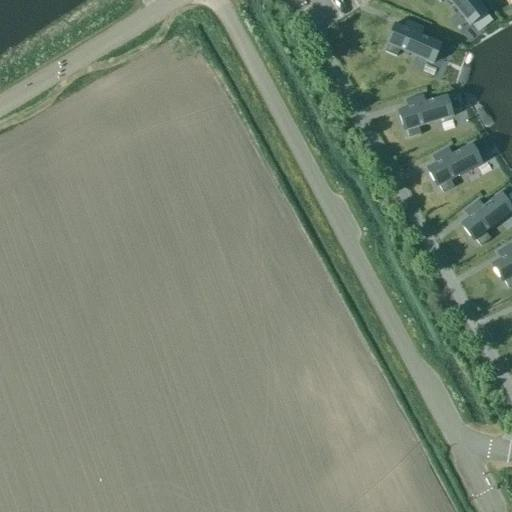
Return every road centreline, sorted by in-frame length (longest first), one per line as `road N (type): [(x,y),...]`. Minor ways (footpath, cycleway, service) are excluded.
road 1 (residential): [(215,0),(491,511)]
road 2 (unclassified): [(0,104),(173,0)]
